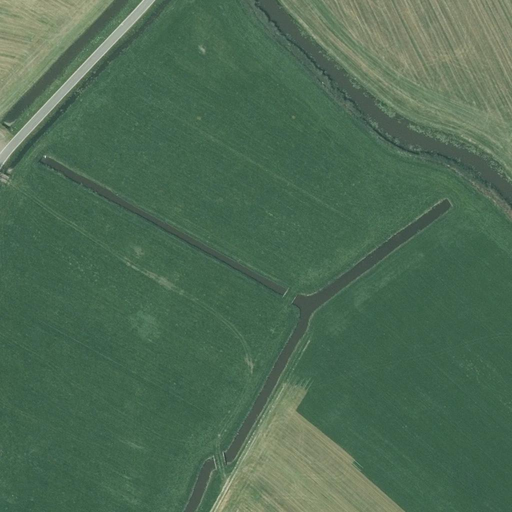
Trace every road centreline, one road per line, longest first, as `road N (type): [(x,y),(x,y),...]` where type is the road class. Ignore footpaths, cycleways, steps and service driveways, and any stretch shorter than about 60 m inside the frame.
road 1 (track): [(286,0),(395,104),(511,158)]
road 2 (unclassified): [(0,160),(149,0)]
